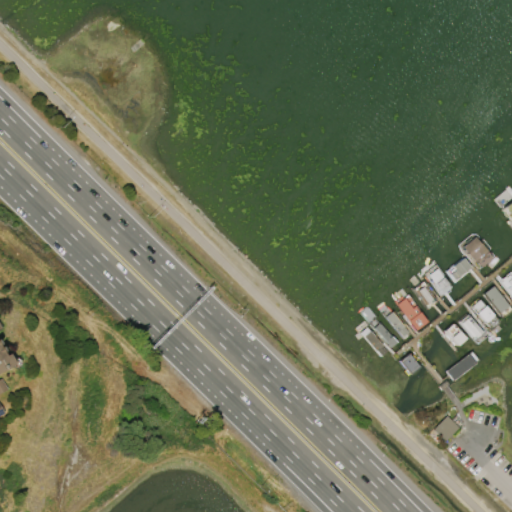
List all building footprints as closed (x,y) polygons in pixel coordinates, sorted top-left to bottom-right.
[(511,198),(501,207),(511,220),(511,198)] [(459,245),(478,269),(492,258),(473,234),(459,245)] [(462,259),(470,269),(455,281),(446,271),(462,259)] [(434,267),(423,275),(439,296),(450,288),(434,267)] [(511,274),(509,271),(498,280),(511,298),(511,274)] [(421,281),(437,302),(427,309),(411,288),(421,281)] [(491,285),(481,293),(499,314),(508,307),(491,285)] [(478,300),(498,321),(489,330),(469,308),(478,300)] [(387,306),(380,311),(402,339),(409,334),(387,306)] [(466,314),(481,332),(473,339),(457,321),(466,314)] [(374,318),(395,342),(389,347),(368,323),(374,318)] [(450,324),(463,339),(455,346),(442,331),(450,324)] [(364,326),(386,351),(380,357),(358,332),(364,326)] [(0,349),(1,351),(0,352),(3,356),(6,354),(12,364),(0,370),(0,349)] [(443,370),(451,380),(475,362),(467,352),(443,370)] [(407,353),(418,367),(408,375),(397,361),(407,353)] [(457,428),(443,442),(430,429),(444,415),(457,428)]
